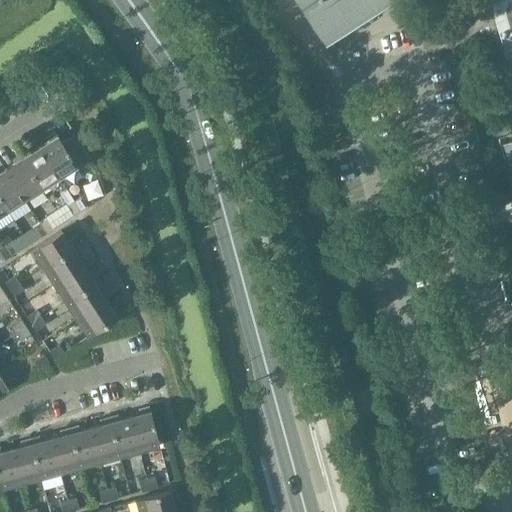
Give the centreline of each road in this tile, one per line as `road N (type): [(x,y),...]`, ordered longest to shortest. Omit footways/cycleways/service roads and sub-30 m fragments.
road 1 (tertiary): [(305,511),(194,107),(128,0)]
road 2 (residential): [(0,413),(23,397),(153,363)]
